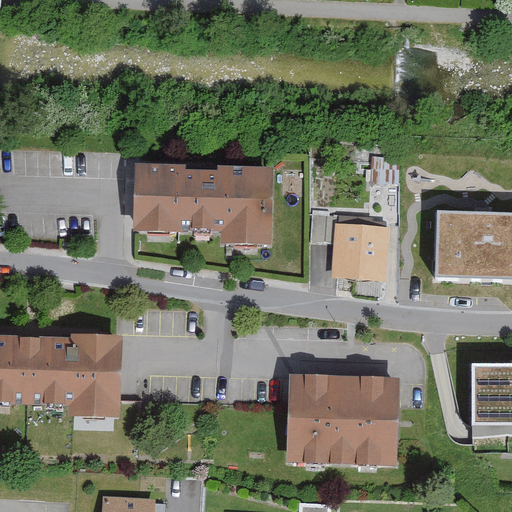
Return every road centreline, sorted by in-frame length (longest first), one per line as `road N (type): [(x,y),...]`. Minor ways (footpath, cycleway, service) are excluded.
road 1 (residential): [(0,264),(249,300),(511,322)]
road 2 (residential): [(511,18),(55,0)]
